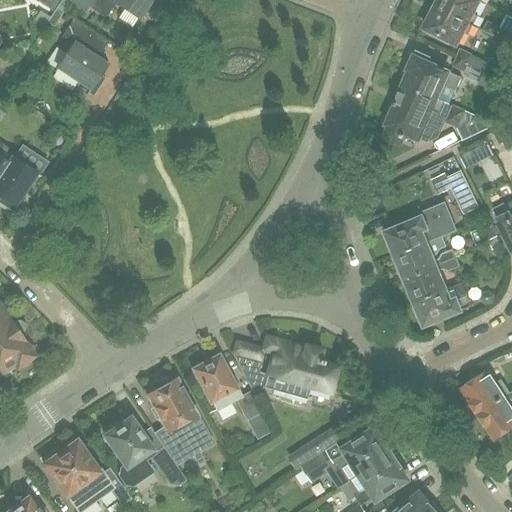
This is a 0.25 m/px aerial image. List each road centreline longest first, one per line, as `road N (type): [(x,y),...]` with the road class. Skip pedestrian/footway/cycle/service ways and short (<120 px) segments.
road 1 (residential): [(218,297),(323,153)]
road 2 (residential): [(361,324),(323,153)]
road 3 (residential): [(500,511),(466,479),(399,383)]
road 4 (residential): [(106,368),(0,257)]
road 5 (residential): [(361,324),(260,296),(218,297)]
road 6 (residential): [(323,153),(363,14)]
road 7 (residential): [(106,368),(218,297)]
road 8 (residential): [(0,447),(106,368)]
road 9 (unclassified): [(399,383),(507,326)]
